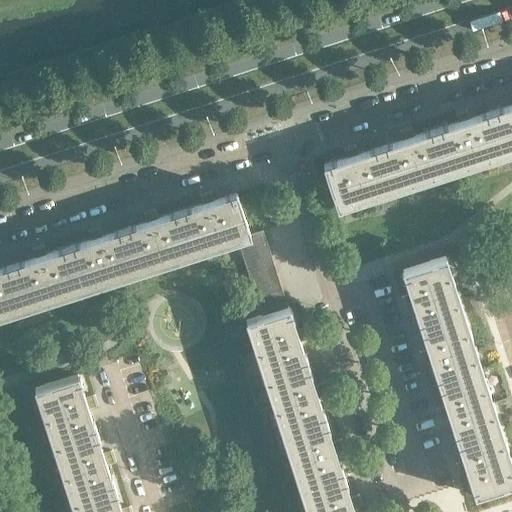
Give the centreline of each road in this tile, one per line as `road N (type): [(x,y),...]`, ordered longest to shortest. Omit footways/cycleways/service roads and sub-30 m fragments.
road 1 (secondary): [(0,181),(511,14)]
road 2 (secondary): [(462,0),(0,149)]
road 3 (residential): [(331,302),(390,494),(422,483),(358,294)]
road 4 (residential): [(0,238),(280,150)]
road 5 (residential): [(280,150),(511,75)]
road 6 (residential): [(331,302),(280,150)]
road 7 (residential): [(158,511),(110,365)]
